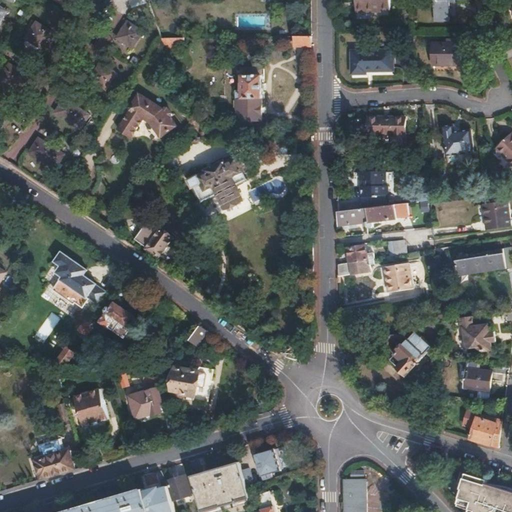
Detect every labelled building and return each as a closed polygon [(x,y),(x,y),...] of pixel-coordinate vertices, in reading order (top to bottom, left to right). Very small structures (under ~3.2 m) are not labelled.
[(150,4),(148,0),(131,0),(135,9),(150,4)] [(390,10),(389,0),(356,0),(357,11),(390,10)] [(434,0),(435,19),(450,18),(449,0),(434,0)] [(0,23),(8,11),(0,5),(0,23)] [(43,49),(53,32),(37,21),(27,39),(43,49)] [(134,48),(144,32),(128,22),(118,38),(134,48)] [(162,38),(160,34),(147,55),(159,63),(167,52),(166,51),(162,38)] [(312,46),(312,37),(295,37),(296,46),(312,46)] [(184,44),(184,38),(162,38),(166,51),(174,48),(172,44),(184,44)] [(460,41),(433,42),(434,65),(460,64),(460,41)] [(393,49),(352,50),(352,73),(366,73),(366,69),(394,69),(393,49)] [(106,90),(117,73),(102,63),(91,80),(106,90)] [(35,80),(10,64),(1,78),(27,94),(35,80)] [(262,123),(262,68),(242,68),(242,90),(238,90),(238,123),(262,123)] [(119,130),(131,138),(145,119),(151,124),(162,139),(177,128),(171,119),(174,117),(174,114),(170,108),(168,108),(165,110),(141,94),(135,103),(135,104),(133,105),(132,107),(132,111),(119,130)] [(90,116),(65,100),(56,114),(81,129),(90,116)] [(10,120),(0,113),(0,133),(1,134),(10,120)] [(406,116),(370,117),(370,134),(393,133),(393,143),(407,143),(406,116)] [(456,123),(444,124),(448,154),(476,151),(473,128),(461,129),(461,131),(457,131),(456,123)] [(511,130),(496,147),(511,162),(511,130)] [(288,151),(288,136),(273,137),(273,151),(288,151)] [(64,155),(39,139),(30,153),(55,169),(64,155)] [(238,188),(249,182),(238,161),(227,167),(226,164),(209,173),(210,175),(201,180),(200,178),(190,183),(194,193),(197,192),(204,206),(221,197),(227,211),(245,202),(238,188)] [(388,171),(362,171),(362,180),(366,180),(366,186),(364,186),(364,196),(380,196),(380,195),(391,195),(390,185),(386,185),(386,180),(388,180),(388,171)] [(433,200),(432,193),(419,194),(420,202),(429,201),(433,200)] [(511,227),(508,201),(483,204),(487,230),(511,227)] [(410,216),(408,204),(339,212),(340,226),(367,222),(368,226),(370,228),(372,228),(373,227),(374,226),(374,222),(398,219),(398,218),(410,216)] [(137,238),(156,253),(155,255),(159,258),(160,257),(161,257),(169,246),(177,251),(186,241),(171,229),(168,233),(151,219),(137,238)] [(406,255),(404,239),(392,241),(395,256),(406,255)] [(376,260),(374,252),(368,253),(367,246),(349,249),(352,264),(373,260),(376,260)] [(99,283),(87,274),(90,269),(63,249),(55,262),(61,266),(57,272),(63,277),(54,289),(75,305),(77,302),(85,308),(91,300),(97,304),(107,290),(99,284),(99,283)] [(473,269),(483,268),(484,273),(497,271),(497,265),(507,263),(505,249),(458,256),(459,260),(457,261),(459,272),(473,269)] [(0,280),(10,266),(0,259),(0,280)] [(370,272),(369,266),(374,265),(373,260),(340,266),(340,276),(370,272)] [(409,264),(386,268),(391,292),(414,287),(409,264)] [(126,339),(139,322),(133,318),(135,316),(114,302),(100,323),(109,328),(110,327),(126,339)] [(498,340),(496,331),(491,331),(488,313),(461,317),(462,326),(465,326),(468,348),(477,346),(482,350),(493,349),(492,341),(498,340)] [(447,320),(446,314),(432,316),(432,322),(431,322),(432,327),(439,331),(442,331),(442,321),(447,320)] [(86,340),(93,329),(93,324),(86,320),(77,333),(86,340)] [(201,343),(209,332),(201,326),(197,333),(193,338),(201,343)] [(409,376),(436,346),(418,330),(412,338),(407,334),(396,334),(391,339),(391,347),(392,350),(396,354),(391,360),(409,376)] [(67,367),(76,354),(67,347),(54,365),(57,366),(67,367)] [(491,391),(493,371),(479,369),(480,363),(470,361),(466,388),(491,391)] [(196,397),(198,387),(200,372),(177,368),(173,391),(184,393),(183,394),(196,397)] [(205,387),(207,375),(207,374),(201,373),(201,372),(200,372),(198,387),(204,388),(205,387)] [(130,386),(126,373),(121,373),(118,373),(123,389),(130,386)] [(165,386),(164,380),(163,377),(150,376),(145,375),(144,383),(165,386)] [(157,387),(132,396),(135,408),(133,409),(136,419),(151,414),(152,415),(163,412),(159,401),(162,401),(157,387)] [(100,390),(75,398),(83,428),(109,420),(100,390)] [(71,419),(66,404),(57,407),(62,422),(71,419)] [(501,448),(504,422),(500,420),(499,424),(481,419),(482,415),(471,412),(467,426),(477,429),(474,440),(486,444),(501,448)] [(76,469),(70,450),(65,451),(61,438),(40,444),(44,457),(36,459),(41,480),(48,478),(63,473),(76,469)] [(288,466),(286,461),(284,461),(281,461),(276,447),(256,452),(265,479),(275,477),(273,473),(283,470),(283,469),(286,468),(288,466)] [(244,472),(241,462),(192,477),(203,511),(252,498),(248,487),(244,472)] [(511,511),(511,493),(495,488),(496,485),(488,483),(490,479),(469,472),(469,470),(464,468),(459,483),(464,485),(463,487),(465,488),(461,502),(474,506),(472,511),(474,511),(511,511)] [(255,485),(251,470),(244,472),(248,487),(255,485)] [(187,476),(170,481),(175,500),(193,495),(187,476)] [(369,511),(369,481),(347,482),(347,504),(344,504),(344,510),(347,510),(346,511),(369,511)] [(161,486),(145,491),(151,511),(177,511),(171,492),(163,494),(161,489),(161,486)] [(170,486),(161,489),(163,494),(171,492),(170,486)] [(151,511),(145,491),(145,490),(68,511),(151,511)] [(277,511),(272,492),(260,496),(264,511),(277,511)]
